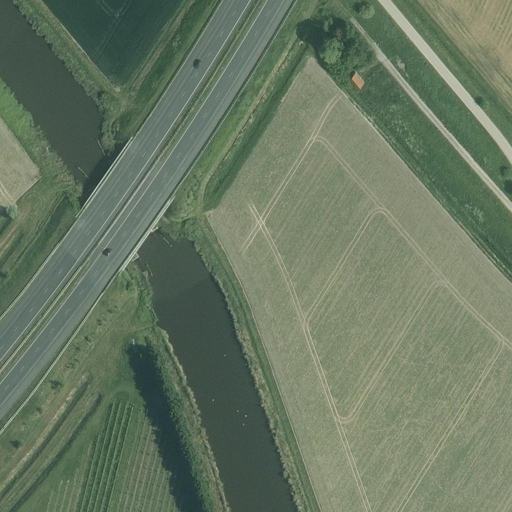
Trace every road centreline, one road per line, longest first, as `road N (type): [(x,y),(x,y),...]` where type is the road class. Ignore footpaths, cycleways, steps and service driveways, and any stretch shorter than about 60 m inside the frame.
road 1 (motorway): [(0,397),(157,185),(276,0)]
road 2 (motorway): [(242,0),(91,229),(0,349)]
road 3 (unclassified): [(383,0),(511,160)]
